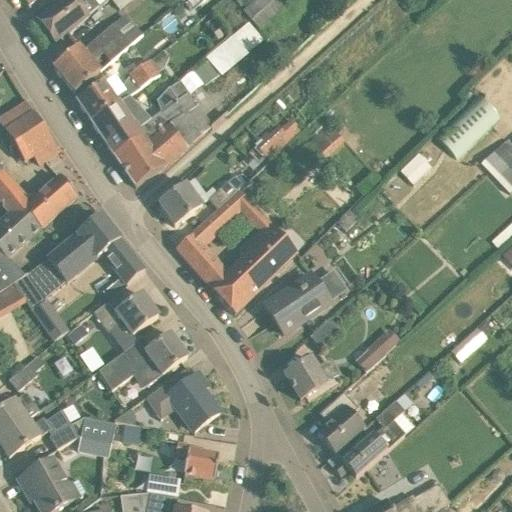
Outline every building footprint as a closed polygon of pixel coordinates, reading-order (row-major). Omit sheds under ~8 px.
[(63,0),(38,21),(40,24),(57,46),(100,13),(89,0),(63,0)] [(110,0),(119,11),(133,0),(110,0)] [(251,24),(279,0),(257,0),(242,13),(251,24)] [(79,48),(53,70),(75,96),(101,75),(92,64),(102,56),(110,66),(142,38),(124,18),(82,52),(79,48)] [(262,42),(248,26),(233,39),(246,56),(262,42)] [(233,38),(206,61),(221,80),(248,58),(246,56),(233,39),(233,38)] [(150,65),(158,76),(163,72),(169,61),(163,54),(150,65)] [(76,103),(89,122),(119,103),(158,77),(158,76),(150,65),(150,64),(127,79),(129,82),(123,90),(114,96),(106,83),(76,103)] [(194,75),(205,89),(219,79),(208,64),(194,75)] [(180,85),(168,93),(176,103),(150,121),(137,130),(141,136),(112,157),(135,190),(165,169),(213,129),(198,107),(196,109),(180,85)] [(137,130),(150,121),(129,98),(120,104),(119,103),(89,122),(112,157),(141,136),(137,130)] [(435,139),(456,162),(500,120),(477,98),(435,139)] [(58,156),(32,115),(4,134),(25,166),(35,160),(39,168),(58,156)] [(299,185),(327,159),(344,144),(328,126),(283,167),(299,185)] [(290,143),(280,131),(277,129),(255,148),(268,162),(269,163),(290,143)] [(511,193),(511,145),(507,141),(480,167),(508,197),(511,193)] [(410,187),(429,169),(416,155),(397,173),(410,187)] [(260,165),(255,160),(247,167),(253,173),(260,165)] [(0,207),(8,216),(19,206),(40,231),(76,199),(59,180),(36,200),(33,197),(28,201),(4,173),(0,175),(0,207)] [(228,186),(236,195),(238,193),(242,189),(234,180),(228,186)] [(201,207),(207,202),(208,202),(205,196),(194,181),(158,207),(174,229),(202,208),(201,207)] [(208,202),(207,202),(217,213),(236,195),(228,186),(227,185),(208,202)] [(251,189),(245,195),(251,201),(257,195),(251,189)] [(217,213),(174,252),(234,316),(298,257),(238,193),(236,195),(217,213)] [(0,222),(0,255),(3,258),(6,261),(40,231),(19,206),(8,216),(0,222)] [(346,235),(360,220),(351,210),(336,225),(346,235)] [(66,288),(103,260),(125,289),(145,275),(102,219),(52,256),(46,262),(46,263),(65,287),(66,288)] [(504,230),(491,244),(497,249),(510,235),(504,230)] [(511,250),(503,258),(511,268),(511,250)] [(0,293),(13,286),(23,279),(6,261),(3,258),(0,261),(0,293)] [(45,305),(65,287),(46,263),(13,291),(30,317),(53,349),(69,336),(45,305)] [(329,305),(311,278),(265,310),(283,337),(329,305)] [(0,321),(23,308),(13,291),(0,298),(0,321)] [(120,325),(131,340),(158,320),(141,297),(122,311),(114,300),(96,314),(94,315),(108,335),(120,325)] [(310,339),(319,349),(338,332),(329,322),(310,339)] [(82,328),(67,339),(74,348),(89,337),(82,328)] [(368,353),(378,364),(400,344),(389,332),(368,352),(368,353)] [(452,355),(461,365),(486,342),(484,340),(477,333),(477,332),(452,355)] [(187,360),(170,337),(151,352),(143,341),(98,374),(111,393),(132,378),(143,392),(187,360)] [(300,403),(308,397),(313,404),(342,386),(337,379),(329,365),(319,371),(311,359),(283,377),(291,389),(290,390),(292,393),(293,392),(300,403)] [(38,360),(28,368),(35,376),(45,368),(38,360)] [(28,368),(27,367),(8,384),(17,395),(36,379),(35,376),(28,368)] [(187,371),(143,403),(160,425),(175,414),(191,436),(218,417),(201,393),(208,388),(198,375),(193,380),(187,371)] [(357,410),(343,393),(324,410),(332,419),(326,425),(328,427),(317,438),(334,458),(364,431),(351,416),(357,410)] [(38,414),(33,408),(26,396),(0,413),(0,440),(28,421),(38,414)] [(131,412),(114,424),(116,426),(134,428),(136,419),(131,412)] [(48,434),(50,437),(47,440),(56,453),(78,441),(75,435),(62,413),(42,426),(40,423),(33,428),(28,421),(0,440),(0,448),(9,461),(48,434)] [(75,435),(105,441),(108,424),(82,419),(81,424),(77,424),(75,435)] [(140,430),(124,428),(122,446),(138,448),(140,430)] [(386,453),(373,438),(333,473),(339,480),(347,473),(354,481),(386,453)] [(218,458),(192,453),(193,448),(178,444),(175,458),(186,460),(182,476),(213,483),(218,458)] [(17,483),(27,500),(33,497),(41,511),(58,511),(79,500),(71,487),(68,489),(52,463),(17,483)] [(149,496),(177,501),(180,484),(149,479),(146,496),(149,497),(149,496)] [(390,511),(386,504),(372,511),(442,511),(443,511),(449,506),(438,486),(414,500),(412,498),(390,511)] [(145,511),(174,511),(177,501),(149,496),(149,497),(145,511)]
